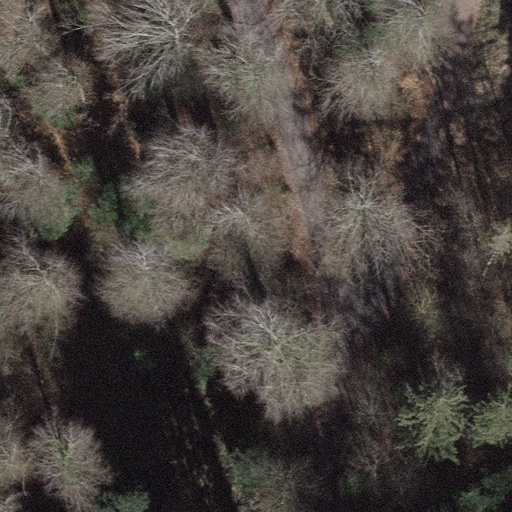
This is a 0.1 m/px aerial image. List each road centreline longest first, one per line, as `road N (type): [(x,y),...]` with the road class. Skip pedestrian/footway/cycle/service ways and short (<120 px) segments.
road 1 (track): [(317,511),(322,459),(364,290),(249,0)]
road 2 (track): [(449,0),(411,163),(364,290)]
